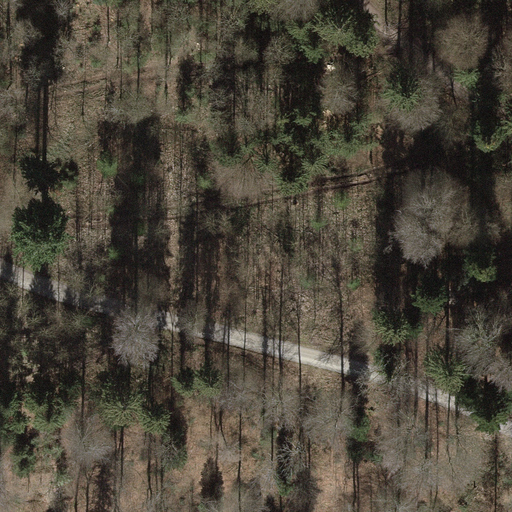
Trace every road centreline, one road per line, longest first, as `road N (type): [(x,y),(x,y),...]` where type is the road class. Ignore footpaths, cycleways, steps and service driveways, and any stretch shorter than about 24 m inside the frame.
road 1 (track): [(0,266),(145,320),(309,353),(423,390),(511,431)]
road 2 (track): [(359,0),(511,124)]
